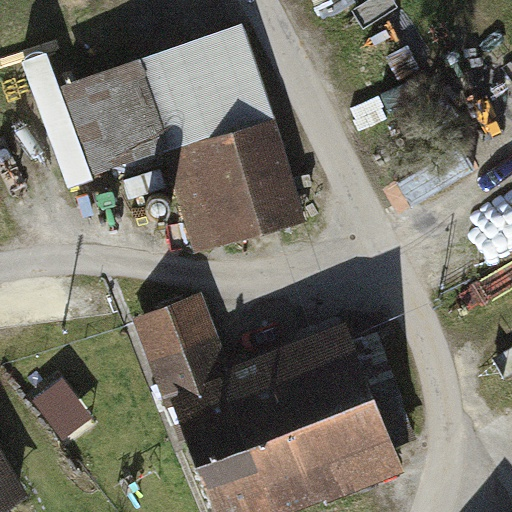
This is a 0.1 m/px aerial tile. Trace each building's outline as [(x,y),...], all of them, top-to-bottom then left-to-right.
[(254,56),(167,78),(186,153),(171,157),(195,251),(297,225),(254,56)] [(136,71),(64,91),(90,179),(162,158),(136,71)] [(457,148),(399,184),(416,212),(474,175),(457,148)] [(511,171),(500,176),(511,207),(511,171)] [(205,296),(131,320),(161,405),(168,401),(213,511),(301,511),(407,476),(346,328),(235,371),(205,296)] [(95,415),(65,375),(35,397),(66,437),(95,415)] [(0,443),(0,511),(9,511),(33,497),(0,443)]
